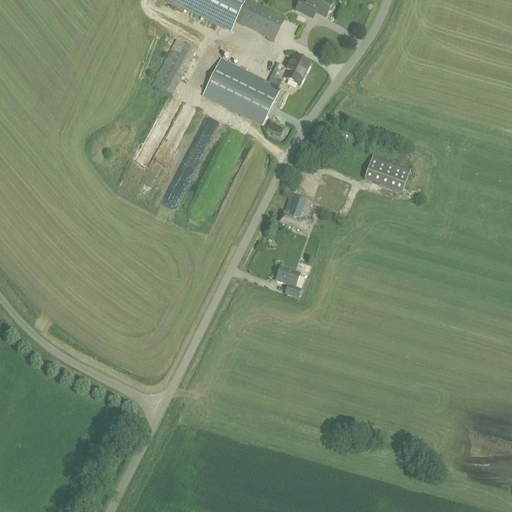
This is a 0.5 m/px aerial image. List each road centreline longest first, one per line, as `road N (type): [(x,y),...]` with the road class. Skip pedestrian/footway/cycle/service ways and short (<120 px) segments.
road 1 (unclassified): [(160,410),(284,163),(386,0)]
road 2 (unclassified): [(160,410),(51,349),(0,297)]
